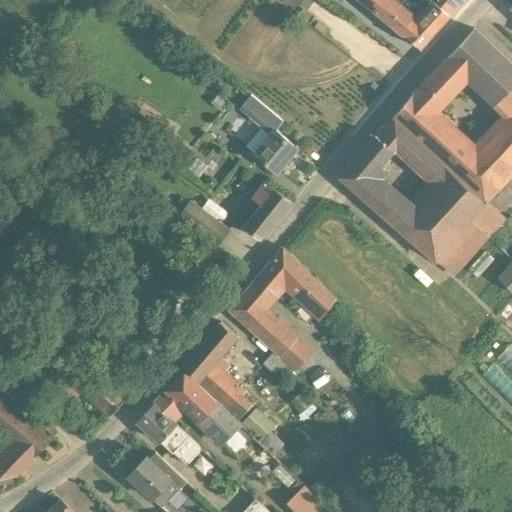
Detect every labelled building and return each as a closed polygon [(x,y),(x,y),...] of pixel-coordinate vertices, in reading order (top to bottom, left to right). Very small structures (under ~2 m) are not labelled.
[(372,0),(367,7),(421,49),(462,3),(457,0),(433,0),(419,17),(398,0),(372,0)] [(396,115),(491,199),(493,197),(511,177),(511,66),(473,30),(414,94),(396,115)] [(284,121),(262,103),(252,95),(240,109),(250,117),(271,135),(256,154),(278,172),(298,148),(277,130),(284,121)] [(166,143),(176,128),(158,115),(157,118),(137,105),(131,114),(150,128),(148,131),(166,143)] [(475,216),(489,201),(394,117),(344,177),(438,260),(455,275),(493,232),(475,216)] [(212,190),(218,183),(211,177),(205,184),(212,190)] [(266,181),(236,219),(261,239),(291,201),(266,181)] [(218,246),(230,229),(191,200),(179,217),(218,246)] [(319,321),(337,298),(285,248),(232,309),(282,356),(296,341),(300,337),(269,310),(286,292),(319,321)] [(511,264),(498,279),(511,291),(511,264)] [(119,318),(109,330),(131,348),(141,336),(119,318)] [(186,369),(185,370),(229,412),(238,421),(253,404),(244,395),(246,393),(235,383),(223,372),(228,367),(219,358),(237,337),(221,322),(183,366),(186,369)] [(263,364),(282,382),(293,370),(274,352),(263,364)] [(80,371),(72,380),(71,381),(112,415),(127,398),(86,363),(80,371)] [(238,421),(229,412),(185,370),(165,390),(186,410),(199,423),(222,446),(261,484),(273,472),(280,464),(281,463),(276,458),(273,456),(266,450),(259,443),(241,426),(237,422),(238,421)] [(301,415),(313,405),(302,392),(290,402),(301,415)] [(0,492),(52,439),(0,395),(0,492)] [(174,422),(153,403),(136,421),(161,443),(162,442),(173,452),(186,465),(202,448),(189,436),(174,422)] [(259,443),(270,430),(274,426),(257,409),(241,426),(259,443)] [(266,450),(273,456),(285,443),(274,433),(270,430),(259,443),(266,450)] [(417,460),(425,454),(414,438),(406,444),(417,460)] [(367,453),(378,465),(387,457),(376,445),(367,453)] [(162,508),(187,482),(156,452),(149,459),(148,458),(129,477),(162,508)] [(296,479),(280,464),(273,472),(289,487),(296,479)] [(324,511),(326,510),(317,502),(319,500),(306,487),(289,504),(297,511),(324,511)] [(268,511),(254,499),(242,511),(268,511)] [(72,511),(62,501),(50,511),(72,511)]
